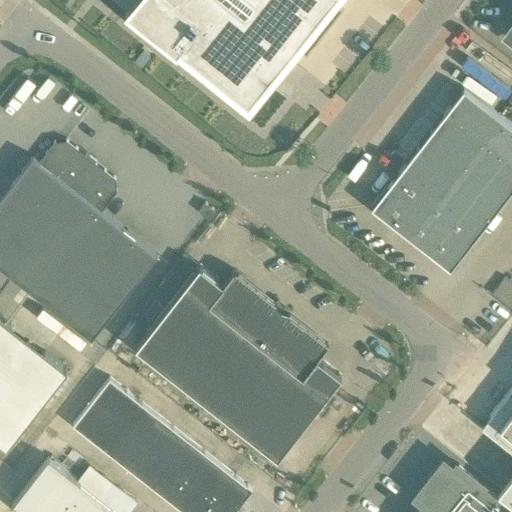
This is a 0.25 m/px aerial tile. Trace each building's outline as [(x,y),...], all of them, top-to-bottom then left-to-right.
[(270,73),(281,60),(328,0),(131,0),(125,9),(177,50),(180,46),(248,101),(270,73)] [(372,205),(450,266),(511,187),(511,123),(464,86),(372,205)] [(33,155),(16,176),(0,196),(0,263),(91,335),(157,252),(101,209),(117,189),(116,177),(95,161),(97,158),(89,152),(88,155),(67,139),(55,140),(39,160),(33,155)] [(199,210),(207,217),(214,208),(205,201),(199,210)] [(318,356),(328,343),(327,342),(326,343),(234,271),(235,270),(234,269),(224,282),(200,263),(136,345),(278,456),(342,374),(318,356)] [(495,291),(511,302),(511,275),(506,272),(495,291)] [(0,438),(8,444),(68,368),(0,314),(0,438)] [(186,511),(232,511),(242,500),(252,487),(110,376),(73,423),(186,511)] [(511,511),(511,386),(482,425),(511,448),(511,468),(497,487),(511,498),(511,499),(509,503),(487,486),(483,490),(476,484),(480,480),(457,462),(453,467),(444,460),(427,482),(436,489),(418,511),(511,511)] [(121,511),(48,455),(11,503),(23,511),(121,511)]
